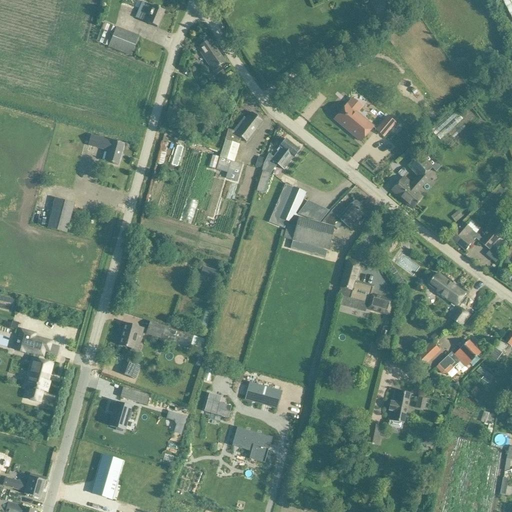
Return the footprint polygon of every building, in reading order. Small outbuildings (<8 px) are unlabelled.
[(511,0),(502,0),(511,19),(511,0)] [(157,27),(164,11),(147,4),(140,20),(150,24),(157,27)] [(139,37),(114,28),(103,24),(97,42),(131,55),(139,37)] [(212,70),(224,61),(209,40),(197,48),(212,70)] [(224,74),(220,67),(207,77),(211,83),(224,74)] [(347,105),(334,120),(360,142),(372,127),(347,105)] [(234,200),(245,164),(233,161),(241,138),(246,142),(262,121),(252,112),(245,121),(243,119),(233,131),(228,129),(218,157),(211,155),(208,167),(220,171),(208,210),(218,213),(223,197),(234,200)] [(387,117),(376,130),(383,136),(395,123),(387,117)] [(456,129),(449,121),(435,133),(442,141),(456,129)] [(118,165),(124,144),(111,141),(110,141),(91,136),(89,145),(108,150),(105,161),(118,165)] [(263,170),(256,191),(264,194),(270,173),(277,164),(283,169),(293,157),(299,150),(285,139),(279,147),(281,148),(273,158),(269,155),(267,159),(264,164),(263,169),(263,170)] [(85,160),(88,149),(65,142),(62,153),(85,160)] [(179,146),(173,168),(182,170),(188,149),(179,146)] [(426,150),(408,165),(417,176),(410,183),(403,177),(392,190),(413,209),(422,198),(417,193),(428,181),(436,173),(432,169),(438,163),(426,150)] [(261,168),(264,161),(257,159),(255,166),(261,168)] [(270,220),(269,222),(284,229),(286,224),(287,221),(293,224),(306,193),(293,188),(282,212),(275,208),(270,220)] [(47,228),(66,233),(74,204),(55,199),(47,228)] [(287,224),(283,239),(292,241),(306,245),(304,253),(325,259),(327,251),(333,227),(340,220),(350,229),(363,215),(358,211),(359,210),(357,208),(360,205),(356,201),(355,201),(354,201),(338,219),(331,212),(320,224),(299,218),(296,226),(287,224)] [(463,222),(459,228),(450,238),(466,251),(476,239),(490,250),(500,238),(492,231),(484,240),(463,222)] [(340,287),(338,295),(366,304),(372,287),(354,282),(360,263),(348,259),(340,287)] [(221,272),(203,267),(200,276),(218,281),(221,272)] [(439,289),(437,292),(457,306),(466,294),(438,274),(434,279),(433,278),(432,280),(433,281),(431,283),(439,289)] [(390,302),(371,296),(368,308),(387,313),(390,302)] [(451,319),(462,326),(470,315),(459,307),(451,319)] [(201,331),(211,334),(217,313),(206,310),(201,331)] [(151,320),(148,329),(163,335),(162,338),(185,346),(190,333),(166,325),(166,326),(151,320)] [(144,329),(138,327),(125,323),(119,345),(132,349),(135,342),(140,343),(144,329)] [(6,333),(7,328),(0,325),(0,345),(11,349),(14,335),(6,333)] [(444,337),(452,332),(448,327),(441,333),(444,337)] [(502,339),(489,357),(495,363),(509,345),(511,347),(511,346),(511,331),(505,341),(502,339)] [(34,337),(30,352),(36,354),(39,355),(43,356),(45,349),(49,350),(51,342),(34,337)] [(197,338),(195,349),(210,352),(212,341),(197,338)] [(449,356),(439,365),(445,371),(448,368),(451,371),(461,361),(466,367),(481,353),(470,342),(451,359),(451,358),(449,356)] [(419,359),(424,365),(434,358),(428,352),(419,359)] [(29,387),(25,399),(40,403),(43,391),(47,392),(49,382),(48,381),(52,364),(38,360),(39,355),(36,354),(35,359),(34,359),(31,369),(27,386),(29,387)] [(481,369),(479,377),(494,382),(496,374),(481,369)] [(277,409),(282,392),(249,383),(244,400),(277,409)] [(123,388),(120,397),(147,405),(150,396),(123,388)] [(409,394),(395,391),(388,427),(402,430),(409,394)] [(204,412),(228,418),(231,406),(219,403),(221,397),(209,394),(204,412)] [(425,409),(427,400),(419,398),(417,408),(425,409)] [(116,403),(110,427),(116,428),(115,430),(122,432),(123,430),(124,431),(127,419),(129,419),(132,412),(130,411),(131,407),(116,403)] [(497,427),(499,416),(487,413),(484,425),(497,427)] [(184,425),(186,417),(178,414),(176,420),(178,423),(184,425)] [(368,424),(364,443),(378,446),(382,427),(368,424)] [(238,427),(233,445),(252,451),(250,458),(265,462),(269,448),(267,447),(268,443),(271,444),(273,437),(238,427)] [(427,435),(425,442),(435,444),(436,436),(427,435)] [(100,465),(92,493),(107,497),(113,479),(117,480),(122,463),(105,458),(103,466),(100,465)] [(25,492),(24,494),(41,498),(45,481),(29,476),(27,484),(5,478),(3,485),(25,492)] [(508,481),(502,480),(499,495),(506,496),(508,481)] [(0,511),(36,511),(37,511),(0,500),(0,511)]
